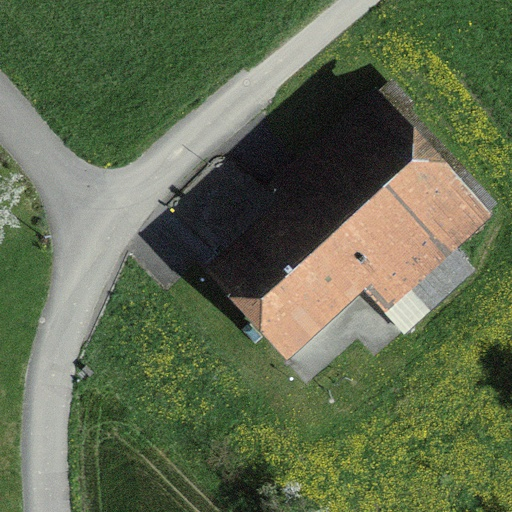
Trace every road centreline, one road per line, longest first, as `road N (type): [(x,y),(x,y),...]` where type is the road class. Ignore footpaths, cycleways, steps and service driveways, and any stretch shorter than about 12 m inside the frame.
road 1 (residential): [(100,219),(47,396),(53,511)]
road 2 (residential): [(100,219),(0,105)]
